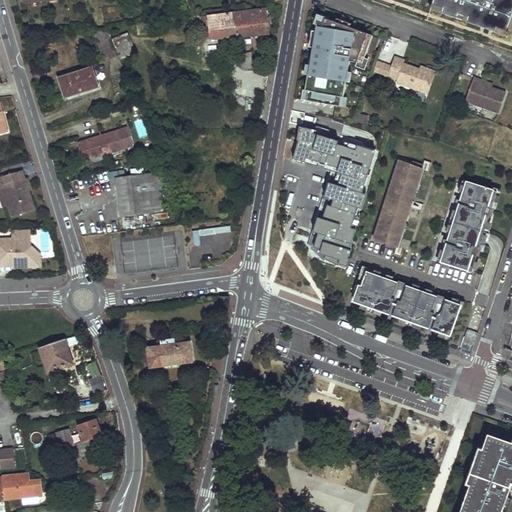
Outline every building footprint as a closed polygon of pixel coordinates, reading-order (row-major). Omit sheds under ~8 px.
[(511,14),(511,0),(433,0),(431,9),(504,35),(511,14)] [(238,39),(270,35),(267,9),(200,17),(201,24),(208,23),(210,39),(238,36),(238,39)] [(364,63),(374,35),(348,26),(348,23),(339,20),(338,22),(330,19),(331,17),(321,13),(318,20),(319,21),(317,30),(314,29),(313,37),(316,38),(311,64),(309,63),(307,72),(309,73),(306,89),(304,88),(302,97),(346,107),(348,97),(344,96),(348,80),(351,81),(352,73),(349,72),(351,60),(364,63)] [(141,34),(156,32),(156,24),(141,25),(141,34)] [(123,62),(138,56),(129,34),(114,40),(109,27),(95,29),(106,60),(121,56),(123,62)] [(246,70),(254,70),(252,53),(240,54),(241,67),(246,70)] [(404,64),(406,61),(396,57),(392,67),(389,76),(398,79),(397,82),(429,94),(436,75),(421,70),(404,64)] [(389,76),(392,67),(378,62),(375,71),(389,76)] [(67,97),(100,86),(94,67),(61,77),(67,97)] [(436,75),(437,72),(422,67),(421,70),(436,75)] [(493,88),(483,84),(484,81),(475,78),(466,101),(500,113),(507,93),(493,88)] [(2,102),(0,101),(0,133),(8,131),(2,102)] [(310,245),(326,260),(327,258),(329,250),(316,247),(347,146),(327,140),(329,132),(316,128),(300,126),(298,140),(300,140),(294,158),(306,162),(308,158),(334,166),(310,245)] [(87,160),(135,145),(129,127),(82,142),(87,160)] [(375,154),(347,146),(316,247),(329,250),(327,258),(346,267),(351,248),(347,247),(358,213),(346,209),(347,206),(359,209),(369,173),(357,170),(358,167),(370,170),(375,154)] [(411,164),(399,160),(374,239),(386,243),(397,247),(398,247),(406,223),(410,208),(413,201),(415,192),(423,168),(422,167),(411,164)] [(425,168),(423,168),(415,192),(418,193),(421,184),(420,183),(425,168)] [(37,211),(24,171),(3,178),(6,187),(12,206),(15,217),(37,211)] [(165,211),(160,173),(119,178),(124,216),(165,211)] [(478,252),(498,191),(476,185),(475,188),(466,186),(461,200),(470,203),(468,209),(459,206),(455,218),(464,221),(462,228),(453,225),(449,237),(458,240),(457,246),(448,243),(443,258),(451,261),(450,264),(468,270),(474,251),(478,252)] [(12,206),(6,187),(2,188),(7,208),(12,206)] [(470,203),(461,200),(459,206),(468,209),(470,203)] [(424,205),(413,201),(410,208),(422,212),(424,205)] [(464,221),(455,218),(453,225),(462,228),(464,221)] [(406,223),(398,247),(400,248),(405,233),(406,233),(409,224),(406,223)] [(31,231),(12,232),(12,239),(0,239),(0,265),(13,265),(19,265),(20,267),(41,267),(40,255),(31,247),(31,231)] [(458,240),(449,237),(448,243),(457,246),(458,240)] [(474,251),(468,270),(472,271),(478,252),(474,251)] [(395,286),(364,275),(358,290),(355,289),(350,304),(387,317),(390,318),(426,331),(430,332),(449,339),(460,309),(443,303),(434,300),(403,289),(395,286)] [(464,341),(475,344),(479,333),(468,329),(464,341)] [(67,338),(41,347),(50,372),(73,364),(68,348),(70,347),(67,338)] [(151,367),(193,361),(191,342),(176,345),(162,346),(140,350),(142,363),(150,362),(151,367)] [(333,409),(343,412),(347,398),(338,395),(333,409)] [(97,420),(79,425),(85,441),(79,443),(82,450),(92,447),(90,442),(103,437),(97,420)] [(70,430),(57,434),(63,451),(75,446),(70,430)] [(511,443),(488,435),(460,511),(502,511),(511,485),(511,443)] [(0,468),(14,467),(12,449),(0,450),(0,468)] [(3,481),(4,500),(39,497),(41,495),(39,480),(30,482),(29,474),(12,476),(12,475),(2,476),(3,481)]
